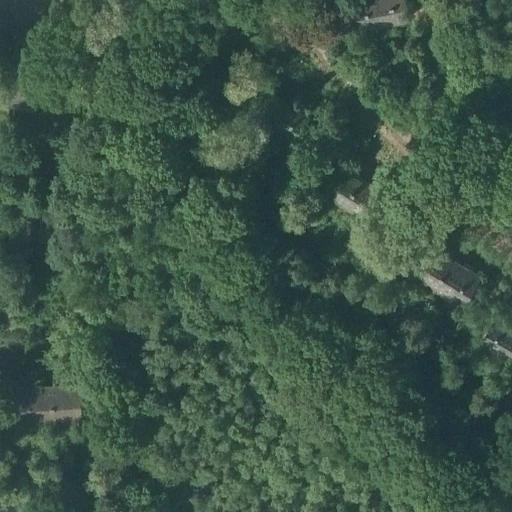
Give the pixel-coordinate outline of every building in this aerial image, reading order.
[(353,0),(359,27),(411,17),(407,0),(353,0)] [(259,58),(245,84),(262,94),(266,88),(260,85),(272,65),(259,58)] [(311,115),(266,88),(262,94),(251,113),(297,140),(311,115)] [(341,139),(325,165),(345,176),(348,172),(341,167),(353,146),(341,139)] [(392,198),(348,172),(345,176),(334,195),(378,222),(392,198)] [(31,216),(10,215),(8,256),(30,257),(31,216)] [(441,250),(423,239),(405,267),(434,285),(450,261),(439,254),(441,250)] [(461,268),(450,261),(434,285),(463,303),(481,274),(464,264),(461,268)] [(23,298),(0,299),(0,320),(24,320),(23,298)] [(511,325),(511,320),(497,312),(479,341),(508,359),(511,352),(511,326),(511,325)] [(83,383),(60,384),(60,388),(49,389),(50,418),(85,416),(83,383)] [(49,389),(37,390),(36,385),(14,386),(16,420),(50,418),(49,389)]
